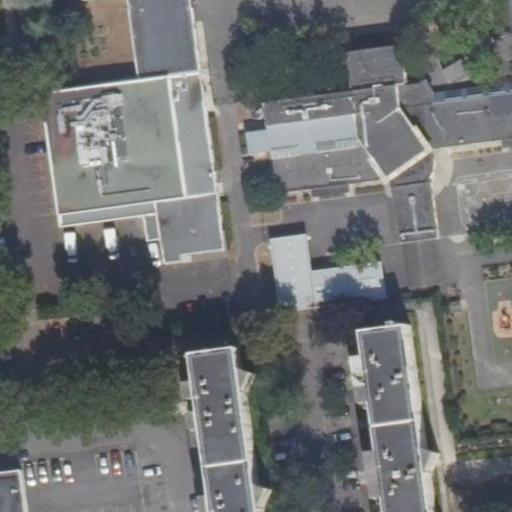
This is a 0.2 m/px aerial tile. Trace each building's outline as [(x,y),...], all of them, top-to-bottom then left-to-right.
[(81,0),(81,1),(89,0),(126,0),(134,57),(138,81),(167,80),(171,108),(203,106),(189,7),(181,8),(180,0),(81,0)] [(402,244),(434,239),(438,239),(430,183),(425,183),(429,178),(432,172),(433,165),(433,158),(430,152),(429,150),(505,139),(506,145),(511,144),(511,86),(509,88),(507,84),(487,91),(486,87),(465,94),(464,89),(425,95),(418,84),(414,87),(409,88),(406,88),(399,42),(344,51),(350,90),(340,92),(339,86),(262,98),(267,130),(244,134),(247,154),(270,152),(276,195),(315,189),(316,195),(343,191),(342,184),(385,178),(389,183),(394,187),(395,187),(391,188),(398,244),(402,244)] [(181,263),(181,258),(224,251),(203,106),(171,108),(167,80),(138,81),(41,95),(58,216),(74,214),(75,226),(97,222),(96,211),(117,208),(119,219),(135,217),(134,206),(154,203),(159,240),(163,266),(181,263)] [(134,206),(135,217),(143,216),(147,242),(159,240),(154,203),(134,206)] [(96,211),(97,222),(119,219),(117,208),(96,211)] [(74,214),(58,216),(60,228),(75,226),(74,214)] [(308,234),(271,239),(281,312),(388,298),(383,260),(313,270),(308,234)] [(428,256),(432,284),(440,283),(434,239),(402,244),(405,260),(428,256)] [(408,288),(432,284),(428,256),(405,260),(408,288)] [(432,511),(406,324),(361,331),(368,377),(382,474),(387,511),(432,511)] [(261,511),(261,506),(268,486),(257,484),(244,395),(252,372),(240,368),(237,351),(191,357),(194,376),(189,376),(190,381),(186,382),(190,408),(193,430),(197,430),(197,435),(202,435),(211,490),(206,490),(206,496),(202,496),(204,511),(261,511)] [(25,511),(20,471),(0,473),(0,511),(25,511)]
